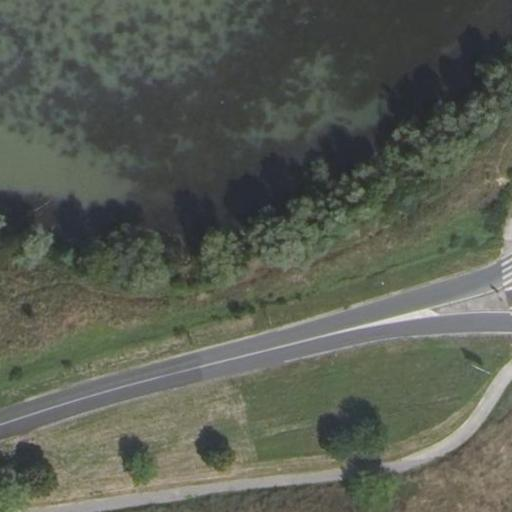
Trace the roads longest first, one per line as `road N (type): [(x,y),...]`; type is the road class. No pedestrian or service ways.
road 1 (secondary): [(278,346),(0,425)]
road 2 (secondary): [(511,270),(278,346)]
road 3 (secondary): [(278,346),(426,324),(511,323)]
